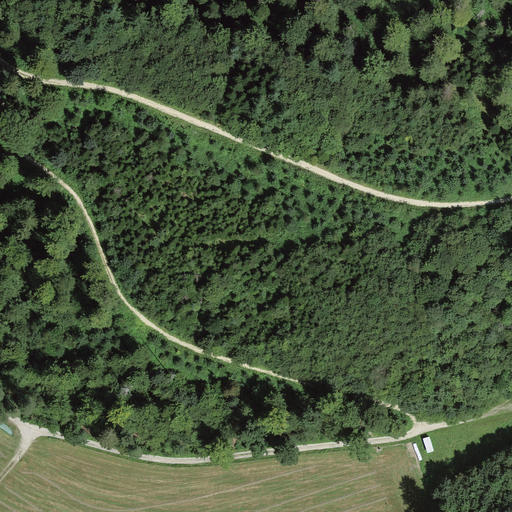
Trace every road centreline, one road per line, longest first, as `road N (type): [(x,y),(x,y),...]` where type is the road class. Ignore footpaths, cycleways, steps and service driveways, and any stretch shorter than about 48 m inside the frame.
road 1 (track): [(428,425),(404,407),(202,351),(138,319),(81,203),(0,131)]
road 2 (track): [(0,59),(35,78),(114,89),(391,197),(437,206),(511,198)]
road 3 (track): [(0,405),(77,440),(204,458),(405,433),(463,420),(511,397)]
